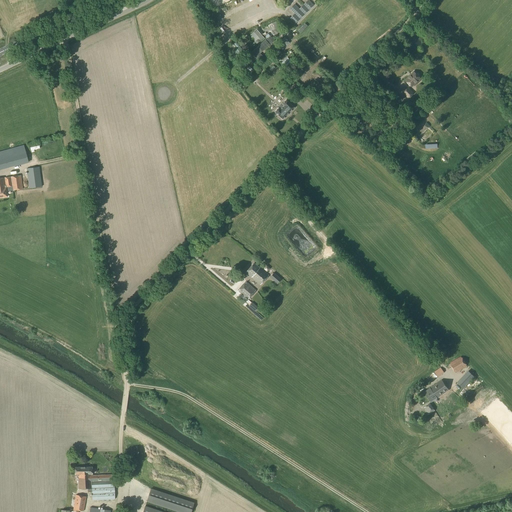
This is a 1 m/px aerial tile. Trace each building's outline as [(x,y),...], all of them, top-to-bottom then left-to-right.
[(295,23),(313,5),(308,0),(299,9),(294,5),(290,9),(294,14),(290,19),(295,23)] [(257,43),(261,40),(261,41),(264,38),(256,30),(253,32),(259,38),(256,41),(257,43)] [(270,36),(266,39),(271,44),(274,41),(270,36)] [(259,62),(264,57),(260,53),(270,45),(265,40),(258,46),(251,53),(259,62)] [(236,48),(232,51),(237,57),(243,52),(235,42),(232,45),(236,48)] [(283,55),(277,49),(275,51),(278,55),(275,58),(278,60),(283,55)] [(247,56),(241,62),(245,66),(251,61),(247,56)] [(287,58),(281,63),(285,68),(291,62),(287,58)] [(298,66),(292,73),(296,78),(303,71),(298,66)] [(412,86),(420,78),(414,72),(405,80),(412,86)] [(305,76),(301,80),(304,84),(309,79),(305,76)] [(322,87),(324,84),(317,77),(314,80),(317,82),(310,90),(313,93),(320,85),(322,87)] [(408,98),(413,93),(408,88),(403,93),(408,98)] [(278,108),(274,112),(282,120),(294,108),(286,100),(281,104),(283,106),(280,109),(278,108)] [(430,129),(420,137),(424,141),(433,132),(430,129)] [(406,145),(413,137),(407,132),(400,140),(406,145)] [(17,165),(28,162),(24,145),(0,151),(0,169),(16,165),(17,165)] [(478,154),(475,151),(466,158),(469,162),(478,154)] [(29,188),(42,187),(39,167),(27,169),(29,188)] [(12,190),(23,189),(21,176),(0,178),(0,197),(7,197),(6,191),(12,190)] [(260,285),(268,275),(254,263),(246,272),(260,285)] [(248,299),(255,290),(246,282),(238,291),(248,299)] [(456,372),(466,366),(461,357),(451,363),(456,372)] [(438,377),(444,373),(441,367),(434,372),(438,377)] [(463,388),(474,376),(469,371),(457,383),(463,388)] [(431,402),(449,390),(442,380),(424,392),(431,402)] [(429,414),(435,411),(430,404),(424,408),(429,414)] [(92,476),(92,467),(75,467),(75,476),(78,476),(79,489),(88,489),(88,492),(92,492),(92,500),(115,499),(114,481),(112,481),(112,475),(92,476)] [(190,511),(194,502),(151,488),(146,501),(179,511),(190,511)] [(83,511),(86,497),(76,495),(73,509),(73,511),(78,511),(79,510),(83,511)]
